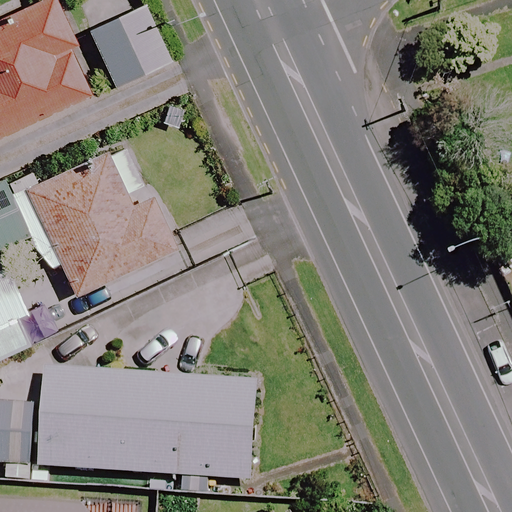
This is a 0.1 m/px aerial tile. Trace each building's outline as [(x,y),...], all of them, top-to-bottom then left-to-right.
[(0,137),(92,98),(50,0),(44,0),(0,18),(0,137)] [(167,66),(142,12),(89,37),(113,90),(167,66)] [(150,198),(125,147),(23,196),(73,301),(175,252),(150,198)] [(0,250),(24,240),(0,187),(0,250)] [(0,361),(24,351),(6,310),(0,312),(0,361)] [(0,469),(4,470),(3,482),(30,484),(31,472),(252,486),(258,388),(47,374),(45,409),(0,405),(0,469)]
